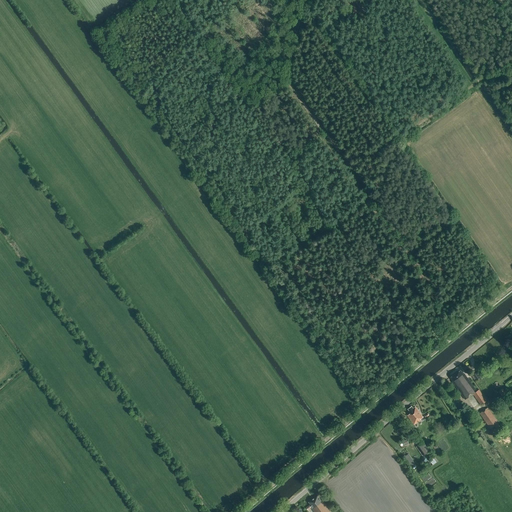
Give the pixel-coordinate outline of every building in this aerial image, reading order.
[(463,374),(460,370),(450,377),(453,382),(452,382),(465,400),(473,394),(481,406),(487,402),(479,390),(477,391),(464,374),(463,374)] [(495,409),(501,404),(497,400),(491,404),(495,409)] [(413,409),(411,407),(408,409),(411,413),(407,416),(414,425),(420,420),(420,419),(423,417),(415,407),(413,409)] [(490,429),(499,423),(488,408),(479,413),(490,429)] [(422,445),(421,443),(416,447),(422,456),(430,451),(424,444),(422,445)] [(437,444),(433,446),(439,455),(442,453),(437,444)] [(408,454),(404,457),(411,467),(415,464),(408,454)] [(421,463),(427,465),(430,458),(424,456),(421,463)] [(423,476),(427,485),(429,484),(427,481),(433,478),(430,472),(423,476)] [(321,502),(317,496),(308,502),(310,505),(306,508),(308,510),(310,508),(311,509),(312,509),(313,511),(330,511),(322,501),(321,502)]
